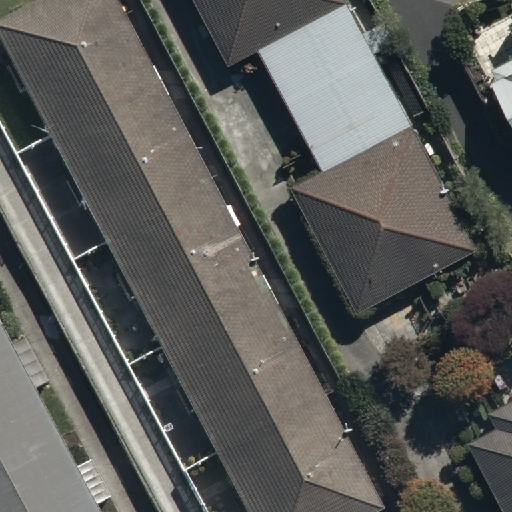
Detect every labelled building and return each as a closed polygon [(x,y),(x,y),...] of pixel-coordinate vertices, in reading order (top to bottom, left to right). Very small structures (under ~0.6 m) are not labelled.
[(362,511),(380,503),(115,0),(30,0),(0,16),(0,41),(247,511),(362,511)] [(261,42),(336,0),(201,0),(230,55),(260,40),(261,42)] [(351,0),(336,0),(261,42),(323,162),(290,179),(355,303),(477,240),(377,48),(395,38),(384,16),(365,26),(351,0)] [(511,56),(497,64),(511,94),(511,56)] [(8,340),(0,325),(0,511),(98,511),(94,503),(107,496),(87,457),(75,463),(35,386),(46,380),(21,333),(8,340)] [(511,511),(511,394),(487,407),(498,429),(472,442),(507,511),(511,511)]
